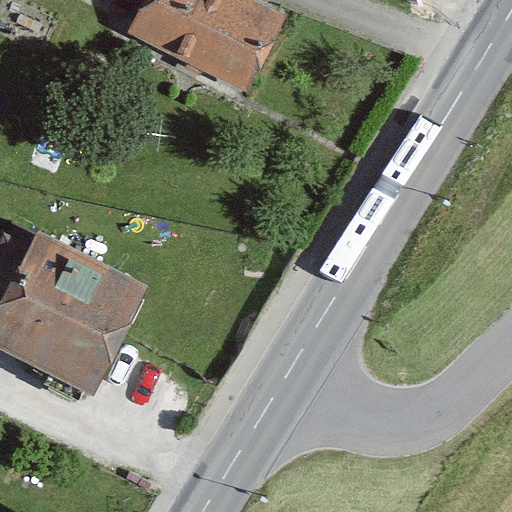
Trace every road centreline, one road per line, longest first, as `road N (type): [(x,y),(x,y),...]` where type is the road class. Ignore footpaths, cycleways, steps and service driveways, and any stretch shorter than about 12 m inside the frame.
road 1 (secondary): [(511,10),(202,511)]
road 2 (unknown): [(190,462),(47,404),(0,376)]
